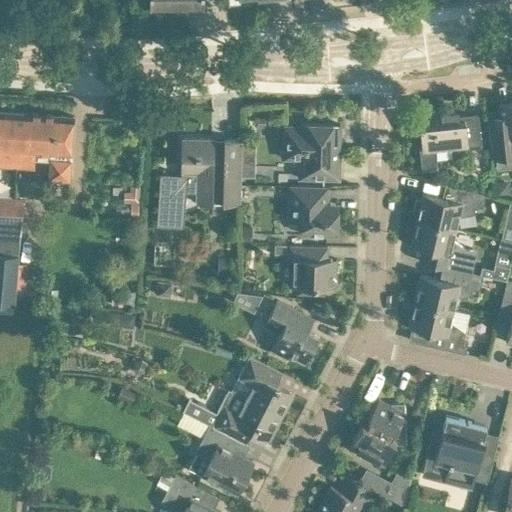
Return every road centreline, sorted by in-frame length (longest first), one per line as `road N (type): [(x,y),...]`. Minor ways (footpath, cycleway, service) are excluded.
road 1 (tertiary): [(372,49),(233,60),(0,57)]
road 2 (unclassified): [(366,342),(374,317),(380,91)]
road 3 (unclassified): [(276,511),(366,342)]
road 4 (unclassified): [(511,377),(366,342)]
road 5 (tertiary): [(511,35),(372,49)]
road 6 (residential): [(380,91),(483,80),(511,68)]
